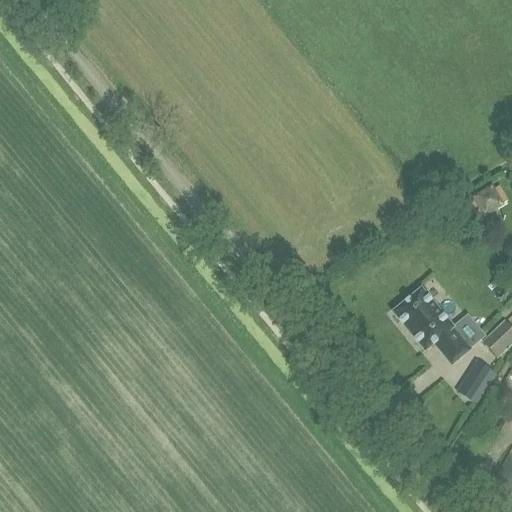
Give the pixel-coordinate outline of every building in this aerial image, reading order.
[(507,201),(498,187),(467,206),(476,220),(507,201)] [(453,329),(420,290),(392,314),(424,353),(433,345),(451,366),(469,351),(452,330),(453,329)] [(482,344),(496,359),(511,343),(511,331),(504,323),(482,344)] [(490,407),(504,384),(494,378),(480,402),(490,407)] [(511,507),(511,449),(487,494),(511,507)]
